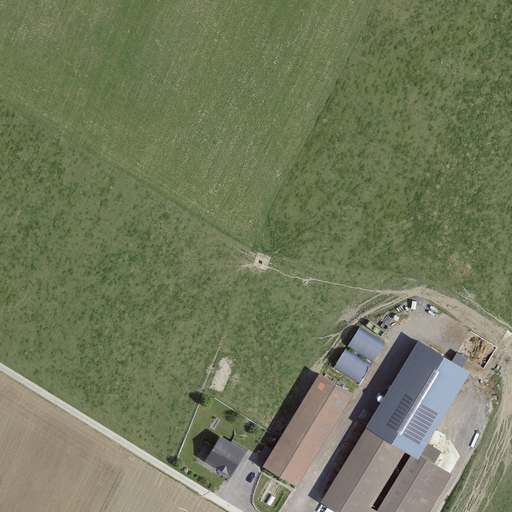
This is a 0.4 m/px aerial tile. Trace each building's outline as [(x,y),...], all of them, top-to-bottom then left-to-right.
[(357,325),(336,369),(364,382),(385,338),(357,325)] [(465,373),(419,345),(325,499),(345,511),(376,511),(415,449),(435,461),(440,452),(423,442),(465,373)] [(357,393),(324,373),(268,464),(300,484),(357,393)] [(236,477),(250,451),(222,436),(208,463),(236,477)] [(415,449),(376,511),(426,511),(438,493),(430,488),(443,466),(435,461),(415,449)]
